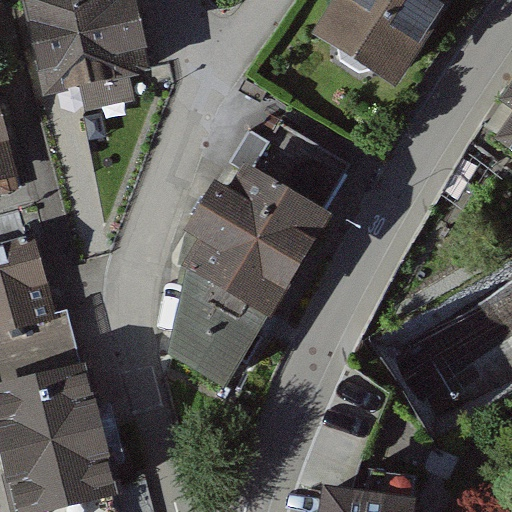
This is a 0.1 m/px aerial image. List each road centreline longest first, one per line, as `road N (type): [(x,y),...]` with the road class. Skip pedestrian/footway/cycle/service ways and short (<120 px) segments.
road 1 (residential): [(247,511),(409,182),(511,21)]
road 2 (residential): [(180,511),(137,344),(136,299),(144,250),(203,82)]
